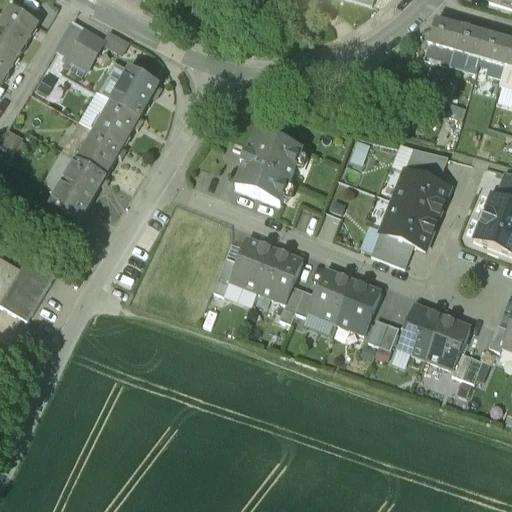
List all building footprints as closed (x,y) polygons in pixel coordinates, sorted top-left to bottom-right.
[(340,0),(340,2),(371,11),(374,0),(340,0)] [(511,0),(489,0),(488,6),(511,12),(511,0)] [(36,32),(9,15),(0,30),(0,49),(18,61),(36,32)] [(461,32),(436,24),(429,49),(454,56),(461,32)] [(72,27),(55,55),(67,62),(83,34),(72,27)] [(486,39),(461,32),(454,56),(479,63),(486,39)] [(104,47),(83,34),(67,62),(88,74),(104,47)] [(511,46),(486,39),(479,63),(504,70),(511,46)] [(18,61),(0,49),(0,90),(18,61)] [(449,72),(450,69),(454,56),(429,49),(424,65),(449,72)] [(479,63),(454,56),(450,69),(475,77),(479,63)] [(511,72),(504,70),(499,90),(511,93),(511,72)] [(156,93),(129,77),(121,90),(107,82),(97,99),(111,108),(139,123),(156,93)] [(40,80),(39,98),(53,99),(55,82),(40,80)] [(421,103),(406,98),(403,108),(419,112),(421,103)] [(139,123),(111,108),(94,137),(122,153),(139,123)] [(419,112),(403,108),(401,117),(417,121),(419,112)] [(6,137),(0,146),(0,173),(4,176),(21,146),(6,137)] [(122,153),(94,137),(77,167),(104,183),(122,153)] [(257,137),(248,159),(245,157),(240,169),(244,171),(235,193),(280,210),(302,154),(257,137)] [(447,162),(413,154),(404,175),(437,188),(447,162)] [(104,183),(77,167),(59,198),(81,211),(87,214),(104,183)] [(437,188),(404,175),(404,177),(408,179),(403,190),(399,189),(392,206),(438,224),(443,210),(442,209),(449,193),(437,188)] [(511,179),(506,178),(497,199),(511,204),(511,179)] [(511,204),(497,199),(492,197),(474,244),(511,258),(511,204)] [(81,211),(59,198),(45,223),(67,235),(81,211)] [(438,224),(392,206),(385,224),(390,225),(385,237),(380,235),(380,237),(413,250),(425,254),(431,238),(432,238),(438,224)] [(413,250),(380,237),(370,261),(404,274),(413,250)] [(237,269),(229,288),(257,299),(274,256),(246,245),(237,269)] [(302,266),(274,256),(257,299),(285,310),(292,292),(302,266)] [(18,276),(0,265),(0,312),(24,328),(55,276),(28,260),(18,276)] [(226,265),(213,298),(224,303),(229,288),(237,269),(226,265)] [(314,301),(308,319),(335,330),(353,286),(325,275),(314,301)] [(353,286),(335,330),(363,341),(380,297),(353,286)] [(285,310),(279,326),(290,330),(303,297),(292,292),(285,310)] [(303,297),(295,319),(306,323),(308,319),(314,301),(303,297)] [(414,310),(397,354),(425,365),(442,321),(414,310)] [(470,332),(442,321),(425,365),(453,376),(460,358),(470,332)] [(511,323),(508,334),(501,352),(511,356),(511,323)] [(376,325),(367,348),(378,352),(387,330),(376,325)] [(398,334),(387,330),(379,352),(390,356),(398,334)] [(497,330),(488,352),(499,357),(501,352),(508,334),(497,330)] [(471,362),(460,358),(453,376),(451,380),(462,385),(471,362)] [(471,362),(462,385),(473,389),(482,367),(471,362)]
